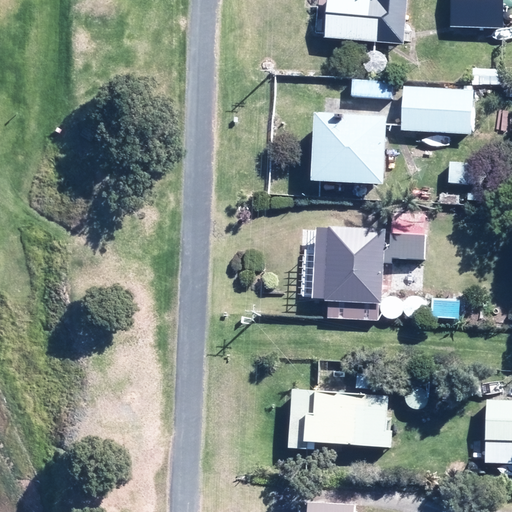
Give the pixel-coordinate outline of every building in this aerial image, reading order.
[(326,0),(323,39),(403,46),(406,0),(326,0)] [(449,0),(448,27),(501,30),(503,0),(449,0)] [(473,72),(472,81),(484,82),(485,73),(473,72)] [(474,92),(404,88),(401,132),(471,136),(474,92)] [(385,119),(313,116),(310,184),(382,187),(385,119)] [(469,162),(450,162),(449,184),(469,184),(469,162)] [(460,193),(440,192),(440,200),(460,201),(460,193)] [(327,318),(377,320),(378,306),(381,306),(382,264),(392,265),(392,259),(424,260),(426,216),(391,215),(389,249),(383,249),(384,230),(317,228),(314,300),(324,301),(324,303),(327,303),(327,318)] [(431,318),(452,319),(453,299),(432,298),(431,318)] [(387,436),(389,396),(315,392),(314,414),(305,413),(304,442),(391,446),(392,436),(387,436)] [(511,401),(486,400),(482,462),(511,463),(511,401)] [(354,511),(355,505),(310,503),(309,511),(354,511)]
